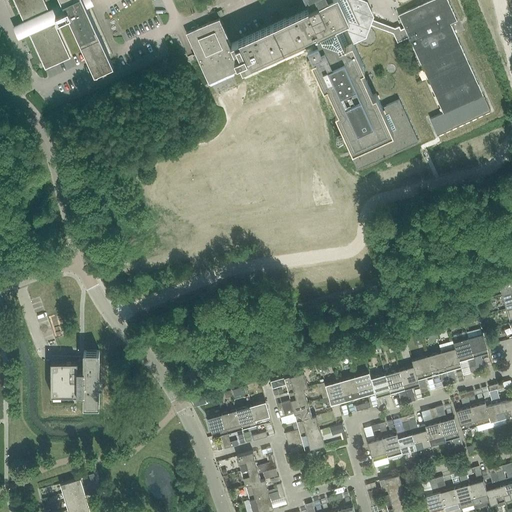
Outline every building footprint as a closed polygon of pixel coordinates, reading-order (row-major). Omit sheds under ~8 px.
[(49,10),(43,0),(13,0),(24,22),(18,24),(20,30),(23,35),(28,33),(45,69),(70,57),(55,25),(69,19),(94,74),(113,66),(111,61),(86,6),(84,3),(83,0),(60,0),(62,4),(49,10)] [(306,0),(309,7),(231,42),(220,17),(186,33),(209,83),(242,67),(243,68),(301,42),(349,19),(340,0),(306,0)] [(203,0),(207,9),(226,0),(203,0)] [(437,134),(490,110),(450,22),(457,20),(447,0),(427,0),(398,14),(404,27),(400,29),(399,26),(397,27),(395,27),(371,18),(372,15),(367,6),(363,4),(363,3),(363,2),(362,1),(361,0),(357,0),(356,1),(356,2),(353,1),(353,0),(340,0),(349,19),(301,42),(314,36),(314,37),(313,40),(313,41),(308,43),(313,54),(314,54),(315,58),(312,60),(324,87),(327,85),(339,110),(335,112),(355,154),(351,155),(357,168),(418,140),(399,99),(382,107),(376,93),(373,95),(362,70),(365,68),(353,41),(361,38),(360,36),(365,34),(369,23),(393,32),(397,41),(408,36),(443,112),(430,118),(437,134)] [(275,98),(237,119),(261,161),(299,139),(275,98)] [(230,144),(220,149),(231,167),(240,161),(230,144)] [(220,149),(211,154),(221,172),(231,167),(220,149)] [(211,154),(202,160),(212,177),(221,172),(211,154)] [(202,160),(193,165),(203,183),(212,177),(202,160)] [(300,160),(283,170),(288,180),(306,169),(300,160)] [(193,165),(184,170),(194,188),(203,183),(193,165)] [(306,169),(288,180),(293,189),(311,179),(306,169)] [(184,170),(174,176),(184,193),(194,188),(184,170)] [(311,179),(293,189),(299,198),(316,188),(311,179)] [(164,181),(152,186),(161,206),(166,204),(167,208),(173,205),(171,202),(173,201),(164,181)] [(316,188),(299,198),(304,207),(322,197),(316,188)] [(322,197),(304,207),(309,216),(327,206),(322,197)] [(169,211),(164,213),(170,226),(185,220),(179,206),(174,209),(173,205),(167,208),(169,211)] [(327,206),(309,216),(314,225),(336,222),(327,206)] [(284,212),(269,215),(272,230),(286,228),(286,223),(289,222),(288,216),(285,217),(284,212)] [(256,222),(252,223),(253,229),(257,228),(258,233),(272,230),(269,215),(255,217),(256,222)] [(237,219),(224,226),(231,240),(244,234),(242,229),(245,228),(243,222),(239,224),(237,219)] [(185,220),(170,226),(176,239),(181,237),(182,241),(188,238),(186,235),(191,233),(185,220)] [(213,236),(209,238),(212,243),(215,242),(217,246),(231,240),(224,226),(211,232),(213,236)] [(199,240),(179,249),(185,261),(205,252),(203,248),(206,246),(204,241),(200,242),(199,240)] [(511,274),(498,278),(502,293),(511,290),(511,274)] [(506,308),(511,306),(511,290),(502,293),(506,308)] [(482,332),(468,336),(473,356),(475,364),(477,369),(484,367),(480,354),(488,352),(486,345),(482,332)] [(459,360),(473,356),(468,336),(453,341),(455,346),(459,360)] [(461,366),(459,360),(455,346),(440,350),(446,370),(448,378),(450,383),(457,381),(453,368),(461,366)] [(77,360),(51,360),(51,394),(77,394),(77,393),(83,393),(83,404),(99,404),(99,350),(83,350),(83,368),(80,368),(77,368),(77,361),(77,360)] [(448,378),(446,370),(440,350),(426,355),(432,374),(439,372),(443,385),(450,383),(448,378)] [(424,377),(432,374),(426,355),(411,359),(413,365),(413,364),(418,378),(419,384),(421,392),(428,390),(424,377)] [(419,384),(418,378),(413,364),(413,365),(399,369),(404,388),(407,396),(408,401),(415,399),(412,386),(419,384)] [(407,396),(404,388),(399,369),(384,373),(390,392),(398,390),(401,403),(408,401),(407,396)] [(304,387),(308,386),(303,371),(270,381),(272,388),(285,384),(288,391),(304,387)] [(370,377),(369,371),(354,375),(360,395),(374,391),(370,377)] [(383,395),(390,392),(384,373),(370,377),(374,391),(379,410),(386,408),(383,395)] [(345,399),(360,395),(354,375),(340,379),(345,399)] [(438,378),(426,382),(429,389),(441,384),(438,378)] [(338,401),(345,399),(340,379),(325,383),(334,416),(342,414),(338,401)] [(505,416),(500,401),(497,388),(495,383),(488,385),(490,390),(488,391),(491,399),(490,399),(491,403),(486,405),(490,421),(505,416)] [(308,401),(304,387),(288,391),(290,399),(276,403),(278,409),(308,401)] [(470,405),(468,396),(466,391),(459,393),(463,407),(455,409),(461,429),(476,425),(470,405)] [(511,414),(511,393),(506,395),(507,399),(500,401),(505,416),(511,414)] [(256,424),(271,420),(265,400),(250,404),(256,424)] [(490,421),(486,405),(485,400),(470,405),(476,425),(490,421)] [(296,420),(312,415),(308,401),(278,409),(280,416),(294,412),(296,420)] [(242,428),(256,424),(250,404),(236,408),(242,428)] [(446,418),(444,409),(442,404),(435,406),(437,411),(440,420),(445,440),(460,435),(454,416),(446,418)] [(440,420),(437,411),(435,406),(428,408),(432,422),(425,424),(431,444),(445,440),(440,420)] [(227,432),(242,428),(236,408),(221,412),(227,432)] [(231,446),(230,441),(227,432),(221,412),(207,417),(213,436),(220,434),(224,448),(231,446)] [(425,424),(417,426),(413,412),(407,414),(408,419),(411,432),(416,448),(431,444),(425,424)] [(287,438),(320,429),(316,414),(312,415),(296,420),(298,428),(285,431),(287,438)] [(304,449),(324,443),(320,429),(287,438),(289,445),(302,441),(304,449)] [(397,436),(398,436),(396,432),(382,436),(388,456),(402,452),(397,436)] [(402,452),(416,448),(411,432),(398,436),(397,436),(402,452)] [(373,460),(388,456),(382,436),(367,440),(373,460)] [(257,464),(253,451),(252,450),(237,455),(241,469),(257,464)] [(259,472),(276,467),(274,460),(269,461),(257,464),(241,469),(245,484),(261,479),(259,472)] [(511,480),(507,482),(502,464),(495,466),(505,500),(511,497),(511,480)] [(490,504),(505,500),(495,466),(488,468),(493,486),(486,488),(489,498),(488,498),(490,504)] [(454,486),(460,506),(474,502),(468,482),(466,473),(466,474),(465,469),(458,471),(459,476),(461,484),(454,486)] [(403,488),(399,473),(379,479),(381,486),(367,490),(369,497),(374,496),(383,493),(403,488)] [(83,486),(80,478),(80,477),(61,483),(63,492),(83,486)] [(440,490),(437,482),(435,477),(429,479),(432,492),(425,494),(429,511),(438,511),(445,510),(440,490)] [(249,498),(269,492),(265,478),(261,479),(245,484),(249,498)] [(489,498),(486,488),(483,478),(468,482),(474,502),(488,498),(489,498)] [(66,500),(85,494),(83,486),(63,492),(66,500)] [(445,510),(460,506),(454,486),(440,490),(445,510)] [(244,487),(236,488),(238,498),(245,497),(244,487)] [(387,508),(403,504),(407,502),(403,488),(383,493),(387,508)] [(256,511),(273,507),(271,499),(280,497),(278,490),(249,498),(253,511),(256,511)] [(68,509),(88,503),(85,494),(66,500),(68,509)] [(315,511),(312,501),(305,503),(307,511),(315,511)] [(69,511),(89,511),(91,511),(88,503),(68,509),(69,511)]
